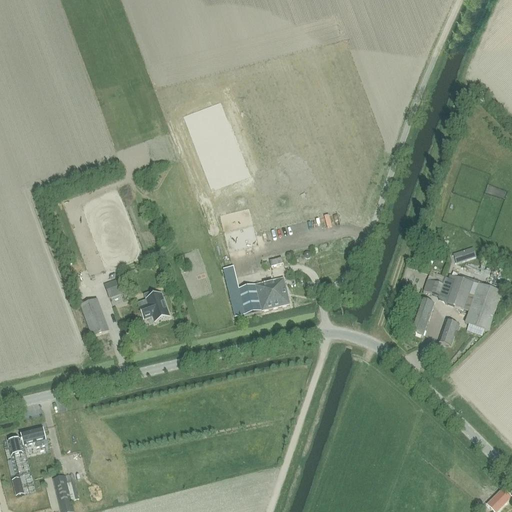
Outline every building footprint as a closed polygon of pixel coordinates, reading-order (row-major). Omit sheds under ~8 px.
[(461,252),(464,261),(473,258),(471,249),(461,252)] [(230,270),(223,271),(229,294),(235,319),(262,313),(259,302),(266,301),(265,297),(279,294),(277,290),(279,289),(277,282),(256,287),(239,291),(235,292),(230,270)] [(424,293),(423,295),(424,295),(424,293),(439,298),(446,279),(431,273),(424,293)] [(128,293),(123,279),(104,286),(109,300),(128,293)] [(446,301),(444,305),(469,314),(465,325),(468,326),(465,333),(480,338),(482,332),(488,334),(502,295),(473,284),(473,286),(454,279),(446,301)] [(266,301),(259,302),(262,313),(290,306),(284,280),(277,282),(279,289),(277,290),(279,294),(265,297),(266,301)] [(145,297),(149,308),(141,311),(144,321),(153,318),(155,324),(170,318),(161,296),(156,298),(154,293),(145,297)] [(92,339),(109,333),(97,301),(80,307),(92,339)] [(422,338),(434,306),(421,302),(410,334),(422,338)] [(446,322),(438,344),(451,348),(459,326),(446,322)] [(21,436),(22,440),(16,442),(8,443),(12,458),(16,457),(26,454),(24,447),(36,445),(37,449),(45,447),(44,443),(46,442),(43,431),(21,436)] [(75,482),(67,485),(65,478),(53,481),(59,505),(71,502),(80,500),(75,482)] [(511,498),(505,491),(487,507),(491,511),(499,511),(511,500),(511,498)]
